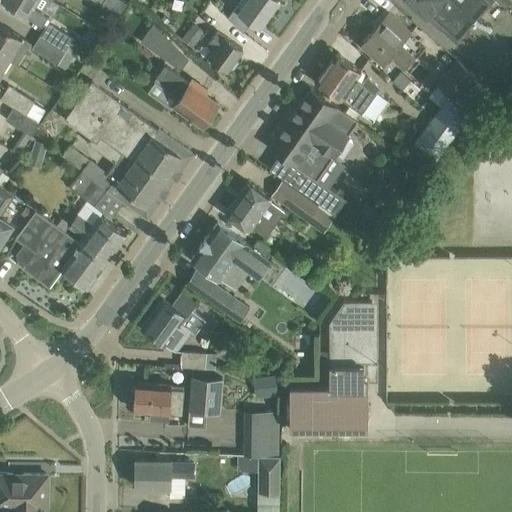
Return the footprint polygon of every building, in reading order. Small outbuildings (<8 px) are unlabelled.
[(5,0),(46,25),(48,21),(49,22),(60,3),(55,0),(5,0)] [(246,0),(239,11),(251,20),(258,25),(275,0),(246,0)] [(409,0),(456,41),(492,0),(409,0)] [(411,33),(388,12),(362,42),(384,61),(390,54),(405,68),(416,56),(401,43),(411,33)] [(0,21),(0,52),(9,58),(18,63),(31,41),(23,36),(0,21)] [(48,21),(46,25),(41,34),(66,50),(74,37),(49,22),(48,21)] [(153,21),(143,34),(163,49),(170,39),(153,21)] [(180,37),(190,45),(202,29),(192,21),(180,37)] [(209,56),(227,69),(243,47),(225,34),(224,35),(217,29),(209,40),(217,46),(209,56)] [(66,50),(41,34),(33,49),(59,64),(66,50)] [(316,80),(374,121),(389,101),(356,77),(362,69),(336,51),(316,80)] [(0,71),(9,58),(0,52),(0,71)] [(458,60),(447,72),(465,88),(476,76),(458,60)] [(174,104),(202,124),(219,102),(205,92),(208,89),(193,78),(190,81),(165,63),(154,78),(179,96),(174,104)] [(403,88),(411,79),(401,71),(393,80),(403,88)] [(75,164),(76,163),(83,169),(103,185),(146,217),(192,151),(91,79),(63,116),(89,136),(87,141),(113,160),(106,169),(68,142),(61,153),(75,164)] [(1,97),(26,113),(35,99),(10,83),(1,97)] [(270,146),(279,153),(270,167),(335,213),(345,198),(317,178),(358,119),(311,87),(270,146)] [(414,144),(437,161),(471,116),(448,99),(414,144)] [(3,117),(30,134),(37,120),(11,105),(3,117)] [(29,164),(41,168),(49,145),(36,141),(29,164)] [(107,188),(82,169),(69,185),(95,205),(107,188)] [(261,211),(271,197),(264,192),(248,180),(225,211),(249,228),(251,224),(266,235),(275,222),(261,211)] [(284,180),(273,196),(321,228),(330,214),(284,180)] [(2,214),(15,194),(0,184),(0,243),(14,221),(2,214)] [(27,204),(20,213),(28,218),(34,210),(27,204)] [(36,209),(16,236),(16,237),(19,234),(33,244),(36,239),(41,242),(23,266),(49,285),(62,268),(87,286),(106,261),(79,240),(36,209)] [(71,222),(68,226),(82,235),(79,240),(106,261),(127,232),(100,213),(92,224),(78,213),(74,218),(71,222)] [(218,221),(192,257),(220,277),(234,257),(258,274),(274,251),(259,240),(254,248),(246,242),(246,241),(218,221)] [(198,269),(187,285),(239,321),(250,305),(198,269)] [(163,297),(142,326),(175,350),(192,328),(196,331),(206,319),(192,308),(197,300),(182,289),(172,304),(163,297)] [(290,403),(290,418),(313,418),(313,428),(368,428),(368,418),(368,379),(377,379),(377,300),(344,300),(329,321),(329,386),(290,386),(290,403)] [(182,365),(206,367),(216,368),(218,352),(183,349),(182,365)] [(259,376),(262,396),(278,394),(276,374),(259,376)] [(189,425),(206,427),(208,410),(220,411),(223,377),(193,375),(189,425)] [(134,409),(151,410),(150,418),(168,419),(169,412),(182,413),(184,389),(171,388),(171,383),(137,380),(134,409)] [(278,490),(278,455),(257,455),(257,491),(278,490)] [(137,459),(136,485),(170,486),(170,496),(185,496),(185,475),(194,475),(195,461),(171,461),(171,460),(137,459)] [(10,511),(42,511),(42,506),(48,506),(48,472),(23,472),(23,474),(13,474),(13,472),(0,471),(0,501),(11,501),(10,511)]
